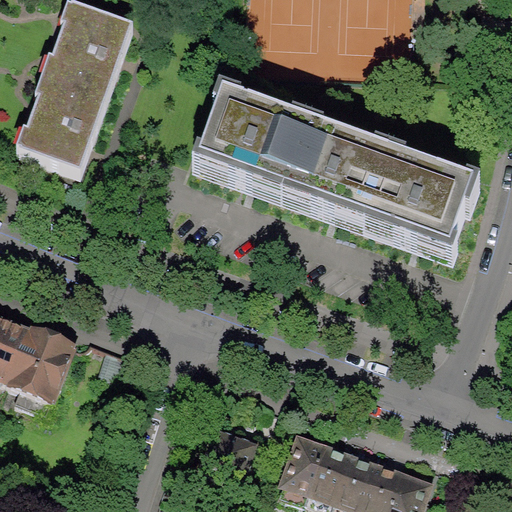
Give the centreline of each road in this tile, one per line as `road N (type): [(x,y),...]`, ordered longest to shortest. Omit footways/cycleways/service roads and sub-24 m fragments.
road 1 (residential): [(450,415),(192,327)]
road 2 (residential): [(192,327),(0,247)]
road 3 (residential): [(134,511),(192,327)]
road 4 (residential): [(511,237),(450,415)]
